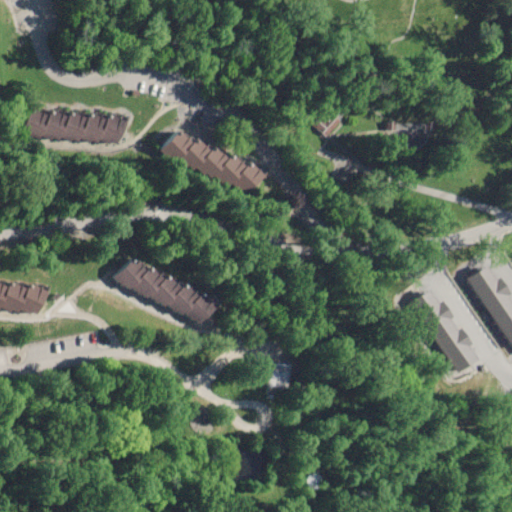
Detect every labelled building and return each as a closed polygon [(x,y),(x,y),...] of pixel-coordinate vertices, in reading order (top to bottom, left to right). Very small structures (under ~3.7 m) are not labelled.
[(307,127),(325,143),(340,126),(326,116),(320,123),(314,119),(307,127)] [(22,117),(122,118),(112,147),(12,145),(22,117)] [(172,133),(264,173),(244,196),(150,155),(172,133)] [(107,280),(197,323),(218,300),(126,257),(107,280)] [(0,311),(32,314),(45,286),(0,281),(0,311)] [(264,388),(287,388),(287,363),(264,363),(264,388)] [(301,481),(311,491),(321,480),(310,471),(301,481)]
